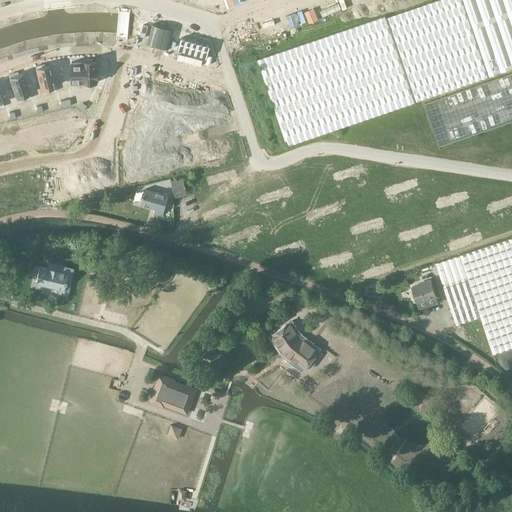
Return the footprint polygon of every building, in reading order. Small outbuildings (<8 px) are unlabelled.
[(511,0),(439,0),(259,60),(287,145),(511,68),(511,0)] [(84,61),(72,62),(73,85),(85,85),(84,59),(84,61)] [(85,59),(84,59),(85,85),(86,85),(86,82),(98,82),(97,79),(98,79),(98,67),(97,67),(97,61),(92,61),(92,59),(85,59)] [(44,64),(35,66),(42,94),(56,91),(49,65),(45,66),(44,64)] [(17,72),(9,75),(18,102),(31,97),(22,72),(18,74),(17,72)] [(511,72),(424,103),(439,146),(511,120),(511,72)] [(175,198),(177,197),(187,195),(183,178),(171,181),(175,198)] [(163,215),(169,195),(145,188),(140,204),(156,209),(155,212),(163,215)] [(511,347),(511,237),(460,255),(435,263),(456,324),(480,316),(493,354),(511,347)] [(39,266),(36,282),(59,288),(63,289),(66,273),(57,271),(57,270),(49,268),(49,269),(46,268),(39,266)] [(412,287),(417,302),(436,296),(430,279),(424,281),(424,283),(412,287)] [(320,349),(298,333),(297,332),(290,321),(268,336),(280,354),(291,362),(294,358),(298,362),(305,368),(313,358),(316,360),(319,360),(320,358),(321,356),(321,354),(318,351),(320,349)] [(223,358),(212,353),(208,363),(219,368),(223,358)] [(160,374),(150,401),(164,406),(164,405),(187,413),(196,390),(192,388),(173,381),(174,380),(160,374)] [(172,426),(168,435),(174,437),(177,428),(172,426)]
